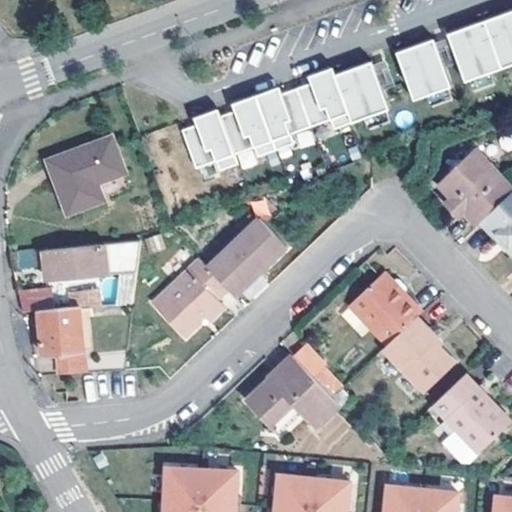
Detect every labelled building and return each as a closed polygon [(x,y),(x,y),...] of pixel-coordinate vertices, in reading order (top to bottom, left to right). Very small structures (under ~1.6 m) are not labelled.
[(511,9),(448,32),(466,80),(470,79),(491,71),(511,63),(511,9)] [(434,37),(398,51),(415,99),(427,94),(449,86),(452,85),(434,37)] [(390,108),(372,60),(336,73),(313,81),(305,84),(291,89),(284,92),(237,109),(229,112),(221,115),(198,123),(190,126),(183,129),(197,167),(217,160),(221,169),(240,162),(236,153),(256,146),(259,155),(296,142),(292,133),(332,118),(336,128),(366,117),(386,109),(390,108)] [(333,66),(310,74),(313,81),(336,73),(333,66)] [(491,71),(470,79),(473,88),(495,80),(491,71)] [(234,102),(237,109),(284,92),(281,85),(234,102)] [(449,86),(427,94),(431,104),(452,96),(449,86)] [(219,107),(195,116),(198,123),(221,115),(219,107)] [(386,109),(366,117),(369,126),(390,119),(386,109)] [(112,137),(48,161),(67,212),(103,200),(97,182),(125,172),(112,137)] [(442,201),(454,212),(460,207),(465,213),(476,224),(480,220),(511,189),(511,184),(475,146),(462,158),(449,158),(450,170),(437,182),(448,195),(442,201)] [(125,172),(97,182),(103,200),(131,189),(125,172)] [(511,189),(480,220),(493,234),(497,231),(508,241),(504,245),(511,253),(511,189)] [(460,207),(454,212),(459,219),(465,213),(460,207)] [(260,218),(209,267),(229,288),(236,295),(287,247),(260,218)] [(497,231),(493,234),(504,245),(508,241),(497,231)] [(46,251),(49,279),(120,273),(137,272),(141,242),(46,251)] [(36,249),(15,250),(16,269),(37,268),(36,249)] [(209,267),(199,258),(152,302),(185,337),(205,317),(209,321),(225,306),(218,299),(229,288),(209,267)] [(383,270),(353,301),(365,314),(362,317),(387,343),(416,316),(422,310),(383,270)] [(121,305),(133,304),(137,272),(120,273),(121,305)] [(100,277),(101,304),(116,303),(115,276),(100,277)] [(76,307),(99,303),(97,287),(73,291),(76,307)] [(349,304),(362,317),(365,314),(353,301),(349,304)] [(57,359),(59,376),(86,374),(82,307),(39,311),(42,356),(59,354),(59,359),(57,359)] [(437,338),(416,316),(387,343),(384,346),(425,389),(453,361),(433,341),(437,338)] [(312,348),(299,360),(332,396),(345,383),(312,348)] [(248,401),(271,425),(295,403),(304,412),(317,426),(341,405),(332,396),(299,360),(297,359),(281,374),(277,369),(269,376),(271,378),(248,401)] [(467,459),(490,438),(509,420),(465,373),(434,403),(455,426),(445,435),(439,438),(459,458),(467,459)] [(279,434),(304,412),(295,403),(271,425),(279,434)] [(166,467),(163,511),(235,511),(237,470),(166,467)] [(346,511),(350,482),(279,475),(275,511),(346,511)] [(456,511),(458,493),(388,486),(385,511),(456,511)] [(511,511),(511,498),(497,497),(495,511),(511,511)]
